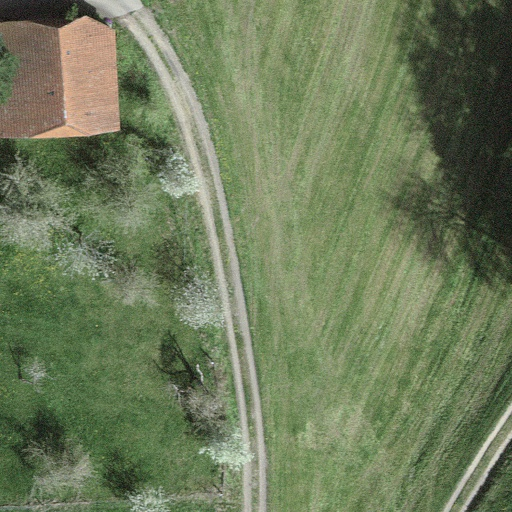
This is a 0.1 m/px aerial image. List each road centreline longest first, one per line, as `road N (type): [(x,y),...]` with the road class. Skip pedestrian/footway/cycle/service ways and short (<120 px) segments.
road 1 (track): [(254,511),(238,338),(190,128)]
road 2 (track): [(136,0),(149,12),(190,128)]
